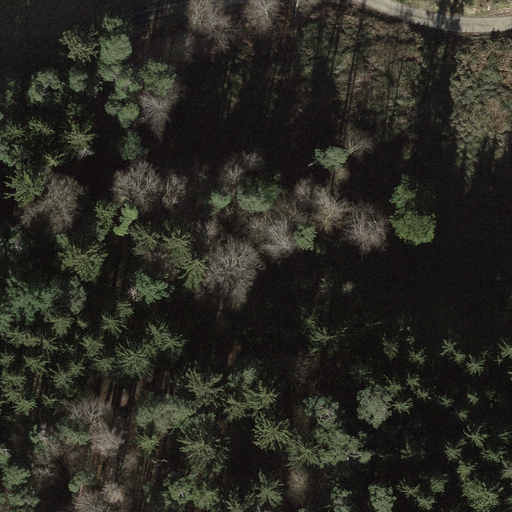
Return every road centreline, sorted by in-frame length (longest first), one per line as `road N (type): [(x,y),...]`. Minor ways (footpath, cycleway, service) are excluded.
road 1 (track): [(511,398),(301,355),(142,393),(0,456)]
road 2 (track): [(0,82),(117,25),(205,0)]
road 3 (track): [(365,0),(401,21),(511,18)]
